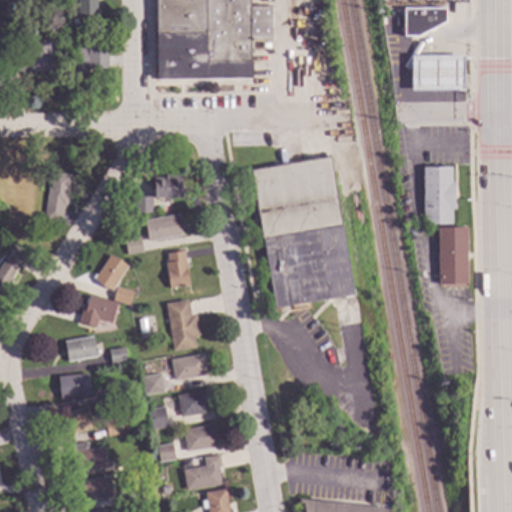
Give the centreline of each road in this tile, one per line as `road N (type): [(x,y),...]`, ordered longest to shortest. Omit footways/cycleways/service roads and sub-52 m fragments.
road 1 (residential): [(0,369),(133,153),(135,0)]
road 2 (residential): [(268,511),(205,126)]
road 3 (residential): [(327,124),(0,129)]
road 4 (primary): [(493,115),(499,391)]
road 5 (primary): [(499,391),(480,476),(481,511)]
